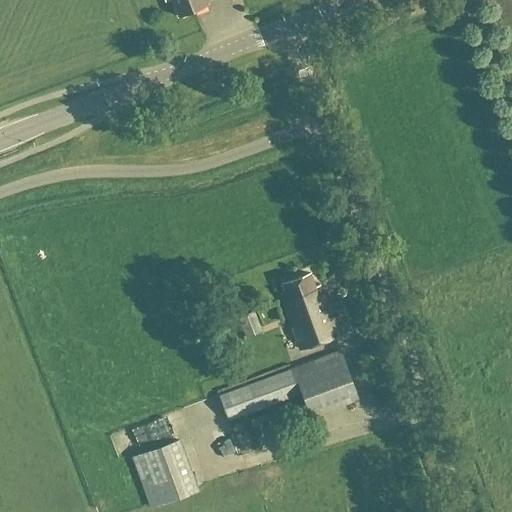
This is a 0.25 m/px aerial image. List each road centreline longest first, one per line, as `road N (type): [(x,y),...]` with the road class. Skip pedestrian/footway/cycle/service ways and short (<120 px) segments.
road 1 (unclassified): [(465,511),(321,122)]
road 2 (unclassified): [(0,195),(53,177),(178,173),(321,122)]
road 3 (unclassified): [(0,143),(289,30)]
